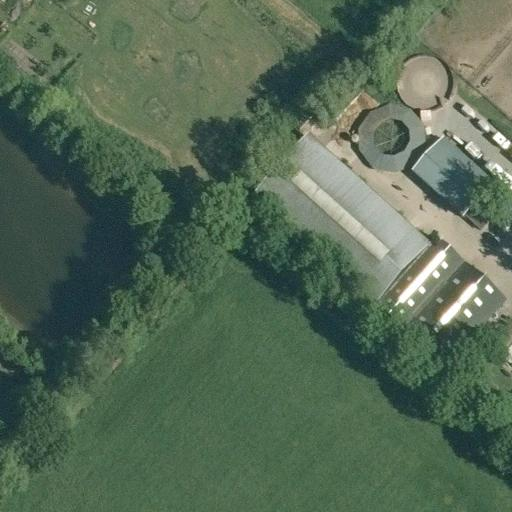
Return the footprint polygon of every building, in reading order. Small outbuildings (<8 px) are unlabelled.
[(30,18),(44,0),(33,0),(23,12),(30,18)] [(51,19),(71,40),(87,25),(68,4),(51,19)] [(447,137),(431,152),(468,190),(483,174),(447,137)] [(375,316),(379,313),(432,252),(312,143),(254,205),(375,316)] [(465,215),(479,200),(428,155),(414,170),(465,215)] [(432,252),(379,313),(448,374),(509,305),(438,245),(432,252)]
